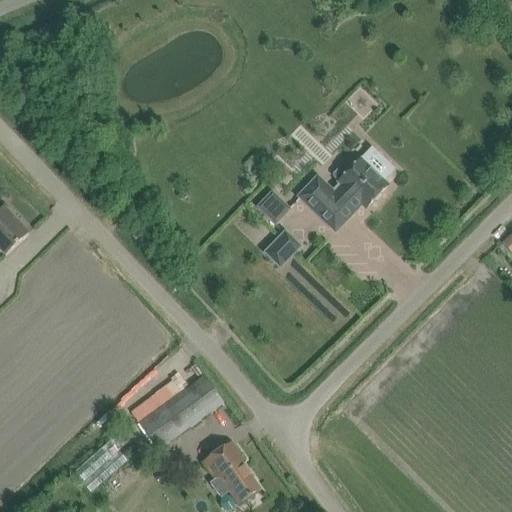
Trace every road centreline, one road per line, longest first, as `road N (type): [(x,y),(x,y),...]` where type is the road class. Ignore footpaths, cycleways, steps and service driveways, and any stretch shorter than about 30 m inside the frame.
road 1 (unclassified): [(283,435),(0,131)]
road 2 (unclassified): [(283,435),(511,205)]
road 3 (track): [(15,511),(198,340)]
